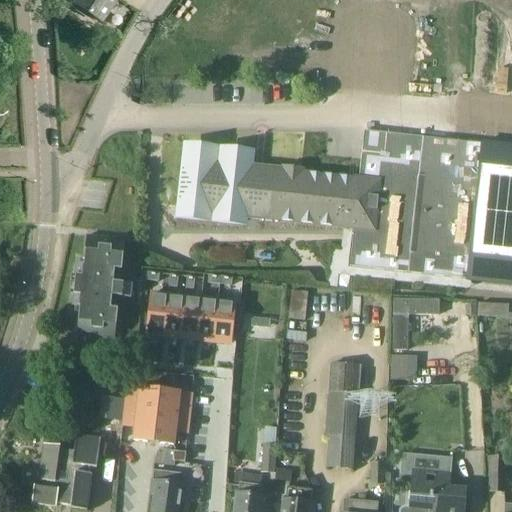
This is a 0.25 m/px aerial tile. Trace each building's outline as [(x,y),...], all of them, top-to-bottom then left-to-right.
[(78,0),(76,4),(79,7),(77,10),(86,16),(88,13),(102,23),(104,20),(109,12),(115,4),(117,0),(78,0)] [(481,144),(423,138),(364,132),(358,179),(303,173),(303,170),(284,168),(282,171),(253,168),(255,151),(183,143),(175,220),(246,228),(248,218),(353,229),(349,267),(467,280),(481,144)] [(83,266),(76,265),(74,285),(74,294),(72,307),(79,308),(77,328),(76,337),(91,338),(106,340),(115,341),(115,333),(117,312),(118,310),(111,309),(111,303),(115,271),(122,272),(123,258),(124,241),(96,238),(87,237),(84,256),(83,266)] [(159,275),(147,273),(146,282),(158,283),(159,275)] [(178,277),(170,276),(168,288),(177,289),(178,277)] [(207,284),(219,286),(220,278),(208,276),(207,284)] [(194,279),(186,278),(185,290),(193,291),(194,279)] [(220,278),(219,286),(231,287),(232,279),(220,278)] [(118,284),(117,298),(131,299),(132,290),(132,286),(118,284)] [(146,335),(163,337),(168,297),(150,295),(146,335)] [(163,337),(180,338),(184,298),(168,297),(163,337)] [(201,300),(184,298),(180,338),(196,340),(201,300)] [(201,300),(196,340),(213,342),(217,302),(201,300)] [(230,344),(235,304),(217,302),(213,342),(230,344)] [(327,473),(356,474),(359,368),(330,367),(327,473)] [(175,429),(179,392),(140,388),(126,387),(124,405),(121,433),(121,439),(166,444),(173,445),(174,435),(175,429)] [(94,418),(118,421),(121,399),(96,397),(94,418)] [(46,445),(43,445),(41,456),(39,474),(38,482),(41,482),(40,489),(33,488),(33,491),(31,504),(46,506),(55,507),(56,505),(70,507),(69,509),(86,511),(87,503),(88,494),(91,475),(88,474),(89,468),(96,469),(97,459),(100,438),(99,438),(99,441),(76,437),(76,435),(75,435),(75,438),(73,452),(59,450),(59,447),(46,445)] [(278,447),(265,447),(263,477),(276,477),(278,447)] [(174,462),(184,464),(185,454),(175,452),(175,457),(174,462)] [(174,462),(175,457),(160,455),(156,454),(155,465),(174,467),(174,462)] [(505,457),(491,456),(490,465),(490,474),(489,493),(503,493),(504,485),(505,457)] [(383,464),(371,464),(370,483),(382,484),(383,474),(383,464)] [(170,473),(162,472),(154,471),(152,481),(151,482),(150,494),(153,495),(152,501),(150,511),(178,511),(179,510),(181,491),(182,482),(183,475),(170,473)] [(463,511),(464,504),(465,495),(466,488),(450,487),(451,474),(438,473),(411,471),(409,491),(407,509),(404,510),(403,511),(463,511)] [(261,487),(240,484),(238,494),(236,494),(236,499),(235,509),(234,511),(259,511),(261,501),(261,498),(260,497),(261,492),(261,487)] [(297,489),(285,487),(283,507),(282,511),(312,511),(313,511),(313,504),(310,504),(311,491),(297,489)] [(375,511),(376,511),(376,504),(364,502),(364,496),(358,496),(357,502),(343,500),(342,511),(375,511)]
